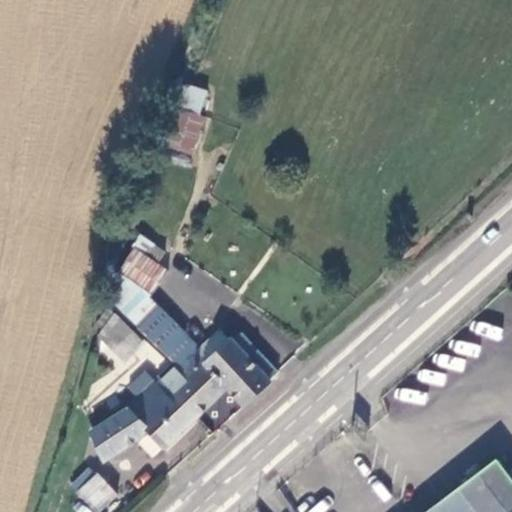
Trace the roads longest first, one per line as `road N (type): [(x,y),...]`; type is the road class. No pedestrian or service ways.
road 1 (secondary): [(511,226),(194,511)]
road 2 (unknown): [(188,286),(333,387)]
